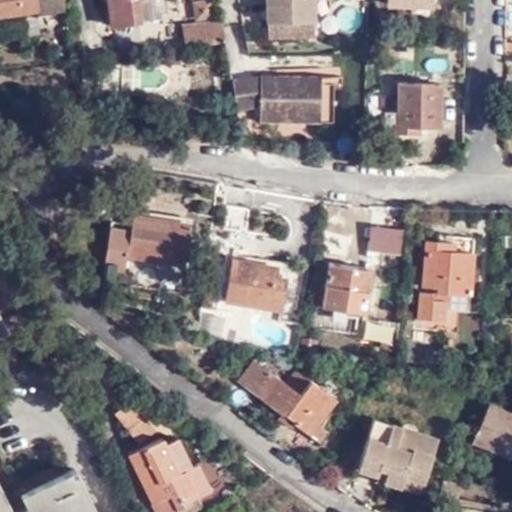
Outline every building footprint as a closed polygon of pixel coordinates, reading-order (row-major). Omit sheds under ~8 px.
[(0,0),(0,18),(64,10),(62,0),(44,0),(41,1),(40,0),(0,0)] [(147,0),(108,0),(111,30),(139,26),(136,2),(147,0)] [(263,0),(264,22),(265,22),(311,21),(310,0),(263,0)] [(311,34),(311,21),(265,22),(265,32),(266,36),(311,34)] [(182,27),(184,40),(225,35),(221,22),(182,27)] [(225,44),(225,35),(184,40),(185,49),(225,44)] [(256,108),(256,120),(317,121),(316,82),(317,76),(256,76),(232,80),(238,111),(256,108)] [(333,82),(316,82),(317,121),(333,121),(333,82)] [(438,127),(438,83),(397,82),(397,113),(384,113),(384,133),(412,133),(411,127),(438,127)] [(222,235),(243,239),(248,209),(228,206),(222,235)] [(113,223),(107,268),(126,271),(129,256),(187,264),(193,224),(134,216),(132,225),(113,223)] [(444,312),(466,313),(472,237),(453,236),(452,244),(425,242),(423,286),(432,287),(432,292),(421,292),(419,318),(443,320),(444,312)] [(232,251),(231,258),(274,266),(272,276),(282,278),(285,261),(232,251)] [(223,300),(276,310),(282,278),(272,276),(274,266),(231,258),(223,300)] [(326,307),(367,312),(371,267),(330,263),(326,307)] [(0,334),(8,330),(0,313),(0,334)] [(245,352),(228,373),(282,415),(284,412),(296,420),(294,423),(317,441),(325,431),(317,423),(335,398),(311,380),(300,393),(245,352)] [(284,381),(300,393),(311,380),(294,367),(284,381)] [(134,397),(117,410),(143,442),(160,428),(134,397)] [(511,409),(492,401),(477,439),(511,452),(511,409)] [(416,438),(419,427),(376,414),(360,464),(380,470),(382,463),(389,465),(386,472),(385,477),(403,483),(407,471),(425,476),(435,444),(416,438)] [(438,433),(419,427),(416,438),(435,444),(438,433)] [(186,504),(189,502),(186,497),(198,492),(189,470),(182,473),(170,447),(166,440),(134,457),(160,511),(175,511),(187,506),(186,504)] [(186,497),(189,502),(213,490),(201,464),(194,467),(181,441),(170,447),(182,473),(189,470),(198,492),(186,497)] [(382,463),(380,470),(386,472),(389,465),(382,463)] [(420,488),(425,476),(407,471),(403,483),(420,488)] [(96,511),(76,473),(23,500),(28,511),(96,511)] [(464,482),(447,477),(442,495),(459,500),(464,482)] [(0,511),(12,511),(0,487),(0,511)]
